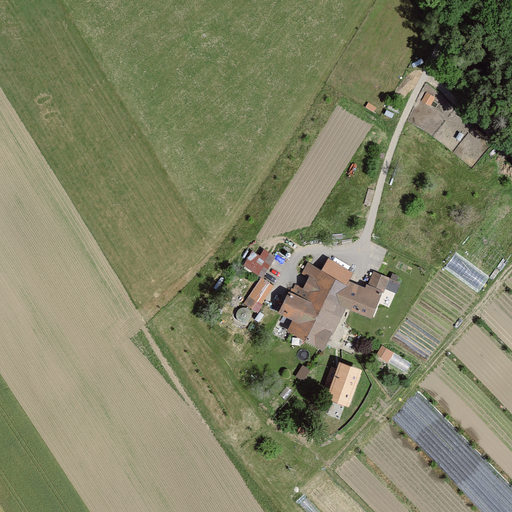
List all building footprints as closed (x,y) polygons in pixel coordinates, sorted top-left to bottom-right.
[(263,249),(260,254),(250,250),(243,267),(265,277),(275,254),(263,249)] [(286,333),(324,351),(345,309),(368,320),(382,293),(388,280),(373,273),(367,286),(366,285),(363,290),(348,283),(351,276),(325,264),(321,272),(308,265),(303,275),(308,278),(302,289),(295,285),(291,294),(288,293),(277,315),(291,322),(286,333)] [(259,276),(245,305),(260,312),(274,283),(259,276)] [(234,318),(246,327),(255,316),(243,307),(234,318)] [(376,357),(386,362),(391,353),(381,348),(376,357)] [(338,364),(326,398),(347,406),(359,372),(338,364)] [(305,379),(310,368),(303,365),(297,376),(305,379)]
